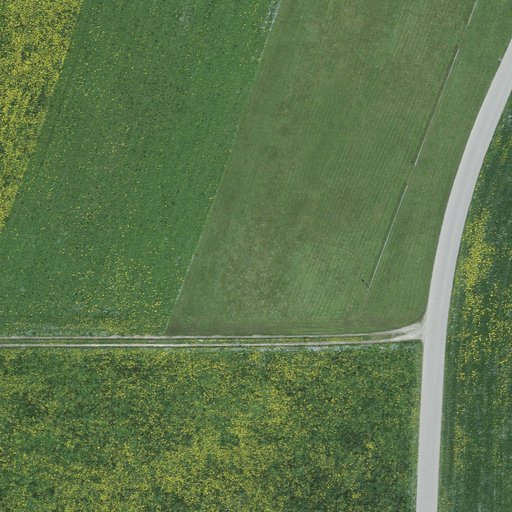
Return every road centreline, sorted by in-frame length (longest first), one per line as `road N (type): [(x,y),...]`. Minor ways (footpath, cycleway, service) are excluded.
road 1 (unclassified): [(511,61),(474,150),(430,330),(425,511)]
road 2 (track): [(0,343),(397,338),(430,330)]
